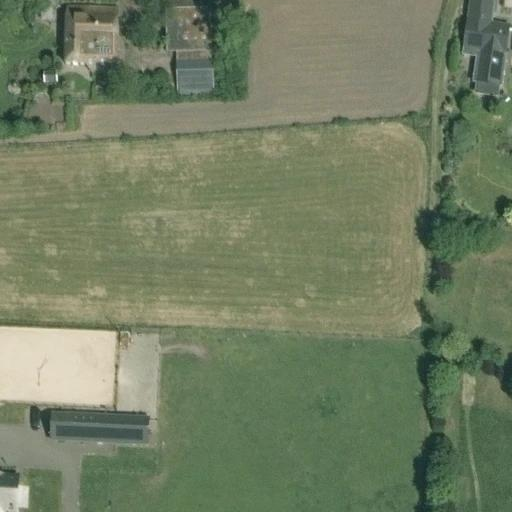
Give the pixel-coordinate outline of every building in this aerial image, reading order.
[(506,56),(509,29),(491,26),(494,0),(471,0),(468,23),(464,51),(481,53),(477,85),(500,88),(504,56),(506,56)] [(210,2),(166,3),(167,54),(176,54),(176,69),(177,86),(210,85),(209,65),(211,65),(210,2)] [(118,11),(67,10),(65,66),(93,67),(92,75),(122,76),(123,48),(117,48),(118,11)] [(53,417),(52,437),(92,439),(93,419),(53,417)] [(117,420),(116,440),(148,442),(149,421),(117,420)] [(0,511),(15,511),(17,480),(0,479),(0,511)]
